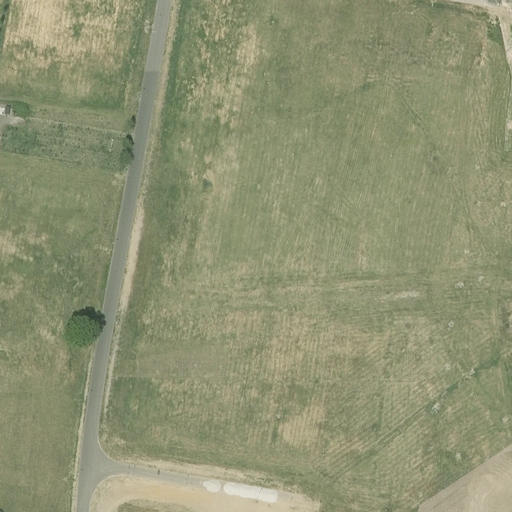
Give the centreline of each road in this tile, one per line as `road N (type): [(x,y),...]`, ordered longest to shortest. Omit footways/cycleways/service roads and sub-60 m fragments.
road 1 (unclassified): [(86,462),(165,0)]
road 2 (unclassified): [(86,462),(288,498)]
